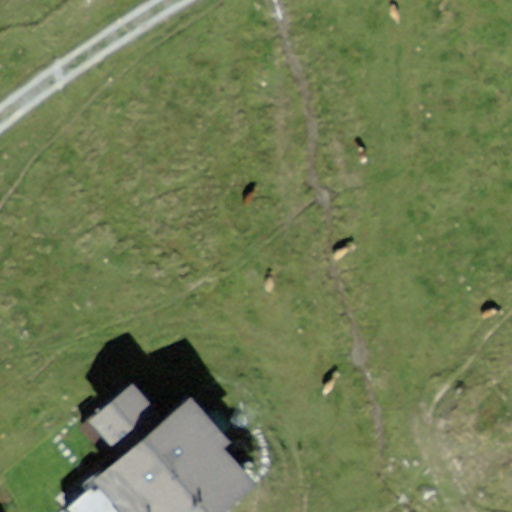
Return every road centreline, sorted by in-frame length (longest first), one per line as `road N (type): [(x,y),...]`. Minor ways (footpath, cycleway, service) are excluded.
road 1 (track): [(483,511),(394,206),(400,0)]
road 2 (track): [(177,0),(50,74),(0,118)]
